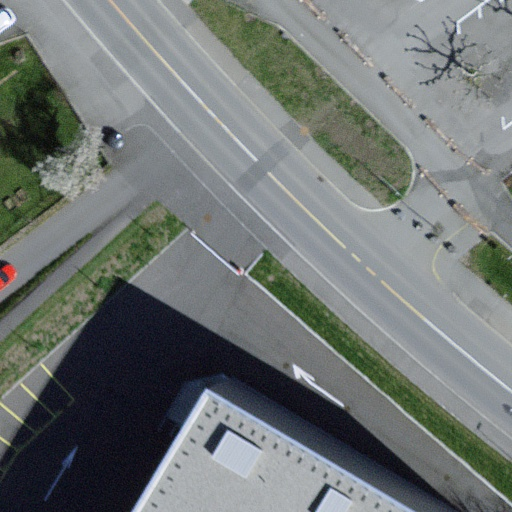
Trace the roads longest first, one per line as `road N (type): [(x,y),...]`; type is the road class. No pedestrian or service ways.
road 1 (unclassified): [(511,392),(292,203),(111,0)]
road 2 (unknown): [(380,283),(477,194)]
